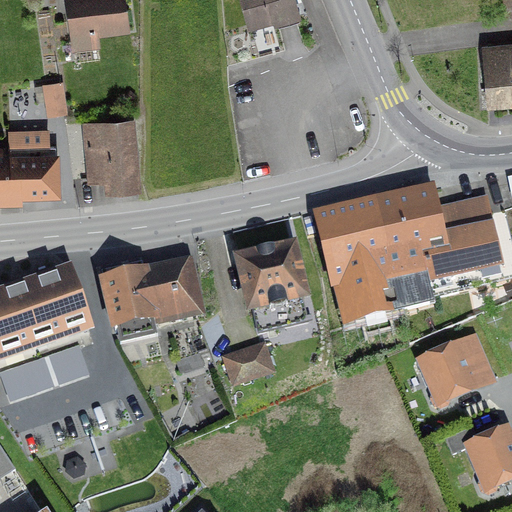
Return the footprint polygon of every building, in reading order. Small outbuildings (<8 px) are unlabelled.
[(124,30),(120,0),(66,0),(72,36),(124,30)] [(295,14),(290,0),(240,0),(249,27),(295,14)] [(511,0),(496,0),(499,10),(511,7),(511,0)] [(511,100),(511,52),(499,54),(500,63),(485,65),(487,102),(511,100)] [(49,119),(68,116),(63,85),(44,87),(49,119)] [(108,190),(133,188),(128,125),(84,128),(88,181),(107,179),(108,190)] [(0,201),(20,201),(20,196),(39,195),(55,195),(52,126),(21,129),(22,153),(26,152),(26,158),(9,159),(0,159),(0,201)] [(511,275),(511,254),(503,213),(488,216),(485,203),(462,208),(437,214),(432,193),(431,194),(431,192),(369,206),(315,218),(339,318),(344,316),(347,328),(374,321),(427,308),(425,297),(431,295),(432,299),(456,293),(454,286),(473,282),(474,284),(511,275)] [(290,252),(239,264),(249,311),(301,299),(290,252)] [(192,309),(194,309),(184,263),(181,264),(182,268),(143,277),(141,265),(100,275),(113,335),(115,334),(118,349),(156,340),(153,329),(194,319),(192,309)] [(0,369),(92,337),(70,275),(0,299),(0,369)] [(11,406),(90,378),(78,347),(0,375),(11,406)] [(270,375),(261,348),(223,361),(232,387),(270,375)] [(423,363),(443,410),(475,396),(455,349),(423,363)] [(182,375),(202,368),(198,356),(178,363),(182,375)] [(487,495),(511,484),(511,438),(509,432),(468,449),(487,495)]
